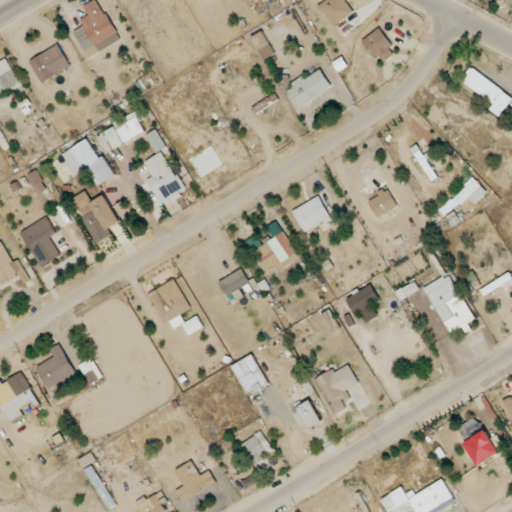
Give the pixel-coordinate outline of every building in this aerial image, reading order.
[(98,51),(79,19),(90,14),(84,7),(96,0),(98,0),(107,12),(123,36),(98,51)] [(331,25),(353,14),(345,0),(325,0),(320,3),(331,25)] [(376,59),(362,40),(380,26),(395,45),(390,48),(392,52),(384,58),(380,55),(376,59)] [(31,59),(41,81),(71,68),(60,45),(31,59)] [(464,82),(474,67),(511,98),(511,100),(501,119),(486,108),(492,104),(464,82)] [(301,108),(289,91),(296,88),(291,82),(305,75),(306,79),(320,69),(334,85),(319,97),(301,108)] [(256,115),(252,108),(276,93),(281,99),(256,115)] [(249,136),(255,133),(233,107),(227,113),(249,136)] [(108,150),(99,136),(117,126),(115,122),(135,111),(140,120),(147,131),(108,150)] [(158,154),(146,135),(157,131),(169,147),(158,154)] [(100,158),(65,183),(52,163),(88,137),(100,158)] [(433,181),(412,149),(419,144),(426,155),(442,178),(433,181)] [(146,161),(158,154),(163,152),(176,174),(183,178),(189,190),(182,192),(185,198),(176,201),(172,198),(162,203),(147,182),(153,175),(146,161)] [(49,190),(43,193),(38,187),(28,177),(40,169),(48,182),(49,190)] [(465,190),(477,200),(486,190),(475,180),(465,190)] [(378,216),(370,201),(381,194),(379,191),(385,188),(385,192),(389,190),(398,206),(378,216)] [(75,197),(88,190),(91,200),(106,194),(113,206),(122,220),(93,236),(82,218),(75,197)] [(305,230),(293,211),(320,195),(333,219),(327,223),(325,220),(307,231),(305,230)] [(70,249),(43,266),(23,232),(47,217),(70,249)] [(268,272),(255,251),(284,231),(302,255),(268,272)] [(0,289),(0,240),(2,239),(21,277),(0,289)] [(15,262),(24,283),(31,280),(22,259),(15,262)] [(230,297),(220,282),(243,267),(252,284),(230,297)] [(165,323),(151,297),(159,292),(156,289),(176,278),(194,308),(165,323)] [(475,320),(456,279),(430,292),(450,332),(475,320)] [(347,298),(357,315),(382,301),(373,284),(347,298)] [(189,335),(183,324),(198,315),(206,326),(189,335)] [(49,387),(37,367),(55,356),(51,348),(60,343),(78,373),(49,387)] [(249,394),(269,383),(253,354),(233,366),(249,394)] [(90,385),(79,365),(93,357),(106,377),(90,385)] [(349,408),(346,402),(351,399),(337,369),(317,378),(333,415),(349,408)] [(10,422),(1,407),(19,396),(10,380),(24,371),(42,403),(10,422)] [(298,408),(310,428),(324,419),(312,399),(298,408)] [(479,466),(500,453),(486,430),(465,443),(479,466)] [(263,455),(273,450),(264,432),(240,443),(250,465),(264,458),(263,455)] [(81,461),(84,467),(96,461),(93,454),(81,461)] [(210,487),(195,460),(177,470),(192,497),(210,487)] [(391,511),(383,498),(402,487),(410,499),(443,479),(455,495),(427,511),(402,511),(400,507),(391,511)] [(142,511),(164,511),(167,510),(156,492),(138,504),(142,511)]
